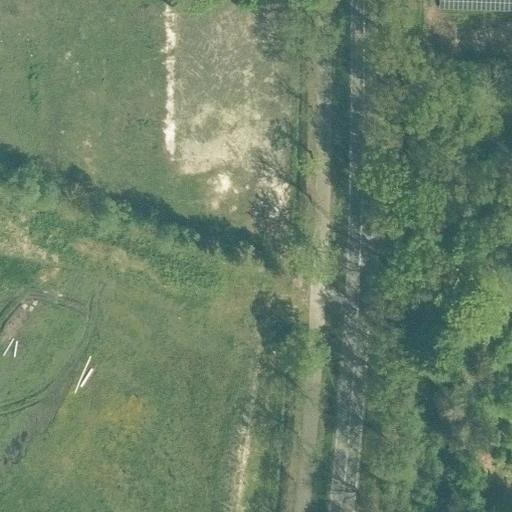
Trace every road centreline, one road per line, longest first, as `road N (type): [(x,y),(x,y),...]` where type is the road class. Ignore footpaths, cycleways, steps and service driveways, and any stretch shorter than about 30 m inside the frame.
road 1 (unclassified): [(322,0),(319,256),(300,511)]
road 2 (secondary): [(362,0),(356,301),(340,511)]
